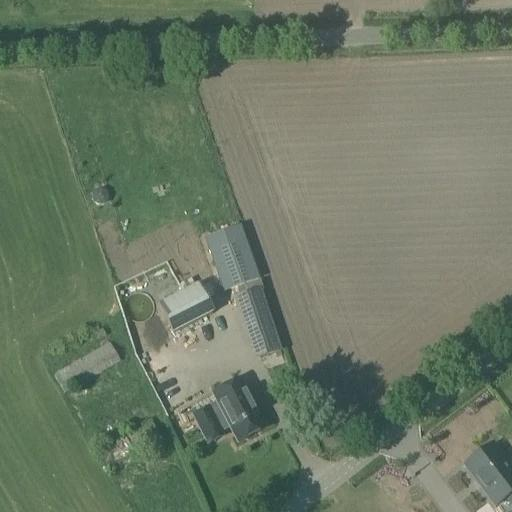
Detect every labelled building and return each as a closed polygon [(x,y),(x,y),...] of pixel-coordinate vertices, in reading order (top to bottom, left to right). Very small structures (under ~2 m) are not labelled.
[(224,293),(260,280),(245,238),(209,251),(224,293)] [(119,300),(166,278),(161,266),(113,288),(119,300)] [(169,278),(124,301),(142,338),(157,331),(144,305),(154,300),(172,337),(213,317),(197,286),(195,287),(190,276),(179,281),(185,292),(168,301),(166,296),(176,291),(169,278)] [(275,339),(254,346),(258,358),(279,351),(275,339)] [(109,345),(54,377),(65,396),(121,364),(109,345)] [(151,372),(164,402),(192,390),(179,360),(151,372)] [(208,411),(192,420),(206,449),(223,440),(220,434),(227,430),(238,449),(268,433),(241,381),(210,397),(216,407),(208,411)] [(511,473),(493,447),(465,468),(495,508),(506,501),(511,509),(511,473)]
